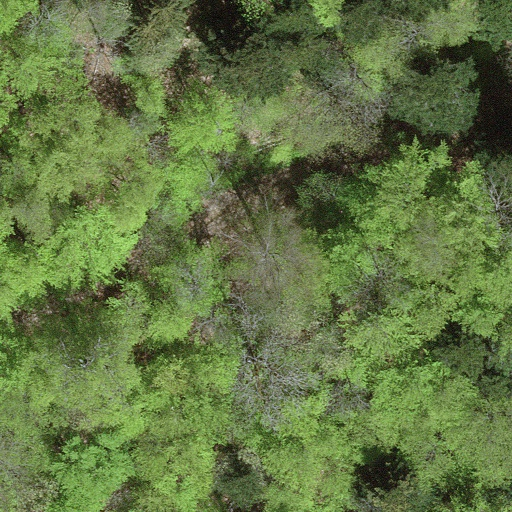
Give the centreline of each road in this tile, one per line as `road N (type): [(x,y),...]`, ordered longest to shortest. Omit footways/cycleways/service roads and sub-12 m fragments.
road 1 (track): [(511,102),(246,200),(80,279),(0,339)]
road 2 (track): [(12,511),(80,279),(141,166),(212,0)]
